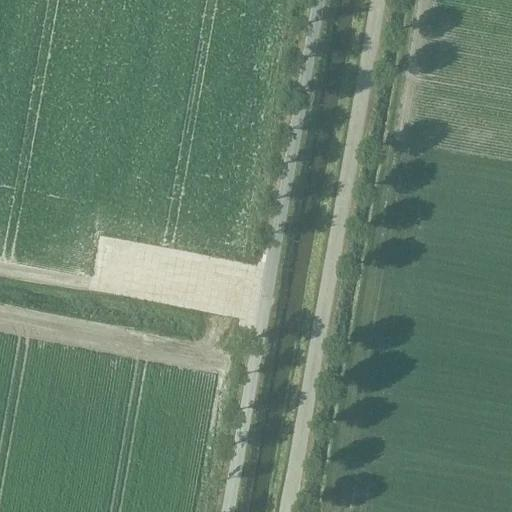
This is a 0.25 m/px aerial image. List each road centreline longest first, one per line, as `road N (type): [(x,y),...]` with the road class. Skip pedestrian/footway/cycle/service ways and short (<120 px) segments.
road 1 (unclassified): [(315,0),(223,511)]
road 2 (unclassified): [(283,511),(374,0)]
